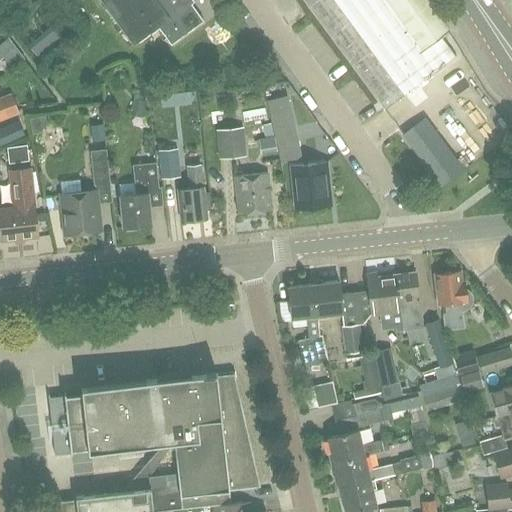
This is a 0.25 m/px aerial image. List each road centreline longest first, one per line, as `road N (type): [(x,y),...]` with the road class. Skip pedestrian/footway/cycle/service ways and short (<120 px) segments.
road 1 (residential): [(413,236),(392,191),(254,0)]
road 2 (residential): [(306,511),(245,254)]
road 3 (residential): [(0,282),(245,254)]
road 4 (residential): [(245,254),(413,236)]
